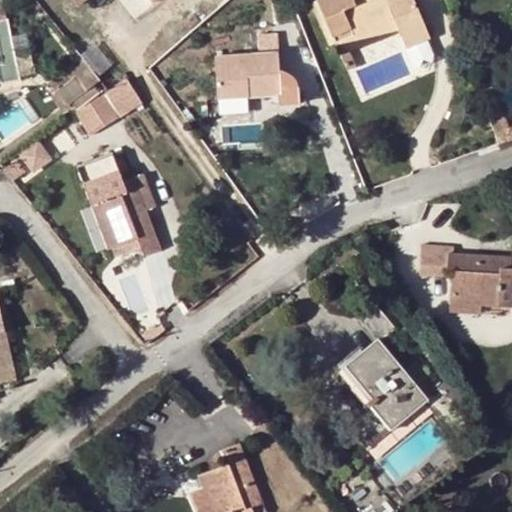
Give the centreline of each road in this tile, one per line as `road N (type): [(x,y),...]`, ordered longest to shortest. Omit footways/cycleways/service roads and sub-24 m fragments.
road 1 (residential): [(511,163),(373,205),(281,256),(133,365)]
road 2 (unknown): [(139,27),(157,90),(184,141),(281,256),(334,343)]
road 3 (residential): [(0,199),(16,205),(133,365)]
road 4 (residential): [(133,365),(0,473)]
